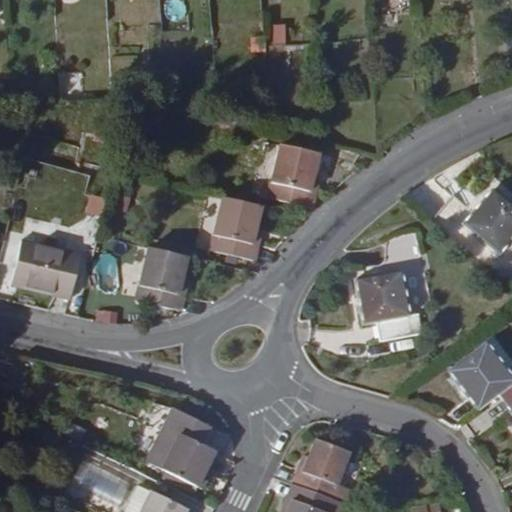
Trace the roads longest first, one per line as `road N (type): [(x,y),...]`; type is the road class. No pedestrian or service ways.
road 1 (residential): [(511,113),(416,155),(286,256),(258,314)]
road 2 (residential): [(486,511),(446,444),(407,421),(310,391),(274,365)]
road 3 (residential): [(0,314),(200,358)]
road 4 (residential): [(244,387),(252,467),(231,511)]
